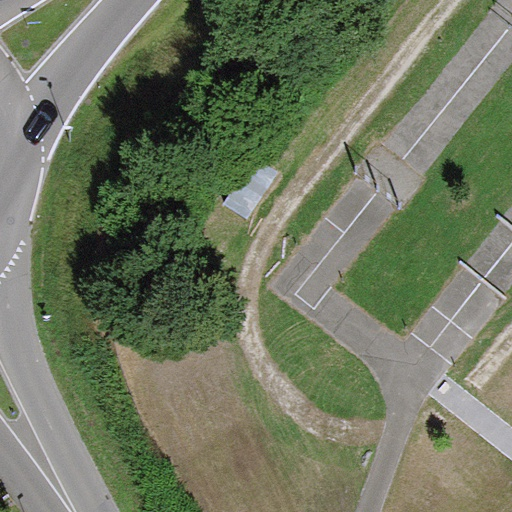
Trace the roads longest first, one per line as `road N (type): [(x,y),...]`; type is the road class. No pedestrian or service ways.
road 1 (unclassified): [(44,464),(0,242)]
road 2 (primary): [(12,149),(118,0)]
